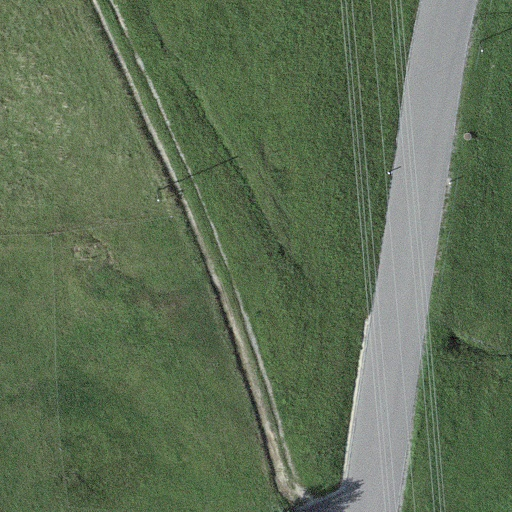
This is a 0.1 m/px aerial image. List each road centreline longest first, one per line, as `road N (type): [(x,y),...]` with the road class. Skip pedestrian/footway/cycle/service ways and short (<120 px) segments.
road 1 (track): [(315,511),(279,496),(162,100),(115,0)]
road 2 (tertiary): [(454,0),(423,163),(377,511)]
